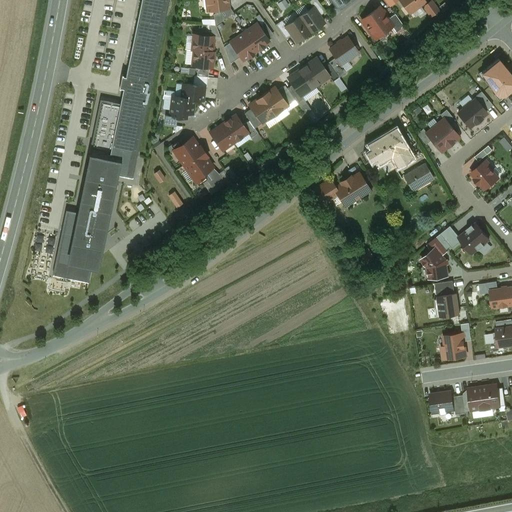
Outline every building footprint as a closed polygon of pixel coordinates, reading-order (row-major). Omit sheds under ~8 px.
[(76,212),(66,210),(52,275),(88,282),(91,268),(97,269),(117,173),(132,176),(168,0),(142,0),(120,104),(101,100),(90,153),(89,153),(76,212)] [(227,0),(205,0),(207,11),(228,8),(227,0)] [(325,11),(316,0),(310,0),(308,1),(312,7),(313,7),(319,16),(325,11)] [(399,0),(409,13),(424,2),(423,0),(399,0)] [(431,1),(425,5),(424,8),(430,16),(438,10),(431,1)] [(319,16),(313,7),(312,7),(299,16),(310,32),(324,22),(319,16)] [(378,7),(370,13),(383,32),(391,26),(392,26),(387,19),(384,15),(382,15),(381,13),(380,12),(381,11),(378,7)] [(383,32),(370,13),(361,20),(366,28),(374,38),(383,32)] [(403,26),(394,14),(387,19),(392,26),(391,26),(396,32),(403,26)] [(285,26),(291,35),(296,42),(310,32),(299,16),(285,26)] [(285,26),(281,20),(275,25),(285,40),(291,35),(285,26)] [(215,25),(202,24),(200,35),(213,37),(220,37),(215,25)] [(256,24),(243,33),(256,51),(259,49),(260,50),(264,47),(263,46),(269,42),(267,39),(262,31),(256,24)] [(263,30),(262,31),(267,39),(273,35),(267,27),(263,30)] [(243,33),(230,42),(240,56),(242,60),(248,56),(249,57),(253,54),(252,53),(256,51),(243,33)] [(200,35),(193,34),(191,50),(193,50),(211,52),(211,51),(213,37),(200,35)] [(347,36),(329,49),(335,58),(340,65),(347,60),(347,61),(353,57),(352,56),(358,52),(347,36)] [(240,56),(230,42),(223,46),(229,63),(240,56)] [(211,52),(193,50),(192,65),(208,67),(211,67),(213,52),(211,51),(211,52)] [(322,67),(316,58),(302,68),(314,85),(328,76),(322,67)] [(340,65),(335,58),(328,62),(338,77),(345,73),(340,65)] [(511,88),(511,75),(498,59),(481,73),(486,78),(484,80),(495,94),(497,92),(501,98),(511,88)] [(338,77),(328,62),(322,67),(328,76),(332,82),(338,77)] [(208,67),(197,66),(196,75),(207,77),(208,67)] [(302,68),(288,78),(292,84),(300,95),(301,95),(314,85),(302,68)] [(196,75),(193,75),(192,85),(204,86),(204,87),(206,87),(207,77),(196,75)] [(192,85),(182,84),(181,97),(194,99),(203,100),(204,87),(204,86),(192,85)] [(300,95),(292,84),(286,88),(294,100),(296,103),(303,98),(301,95),(300,95)] [(286,88),(284,85),(276,90),(287,105),(294,100),(286,88)] [(276,90),(274,87),(262,96),(274,114),(287,105),(276,90)] [(194,99),(181,97),(171,96),(169,116),(176,117),(186,118),(186,113),(192,114),(194,99)] [(274,114),(262,96),(249,105),(251,108),(262,123),(274,114)] [(475,99),(470,103),(470,102),(463,108),(464,108),(458,113),(469,127),(475,122),(476,123),(482,118),(481,117),(487,113),(475,99)] [(262,123),(251,108),(244,113),(249,120),(254,128),(262,123)] [(445,117),(451,123),(455,119),(446,108),(440,114),(444,118),(445,117)] [(235,114),(221,124),(234,142),(247,133),(247,132),(242,125),(235,114)] [(169,116),(165,115),(164,124),(175,125),(176,117),(169,116)] [(427,132),(427,133),(432,139),(436,144),(442,151),(461,135),(456,129),(451,123),(445,117),(444,118),(427,132)] [(254,128),(249,120),(242,125),(247,132),(247,133),(250,138),(257,133),(254,128)] [(234,142),(221,124),(209,132),(222,150),(234,142)] [(396,128),(368,144),(378,160),(393,151),(400,164),(411,158),(404,146),(406,145),(396,128)] [(425,144),(432,139),(427,133),(427,132),(423,128),(417,133),(425,144)] [(507,149),(511,145),(504,136),(499,140),(507,149)] [(191,137),(173,150),(184,165),(203,151),(199,146),(198,147),(191,137)] [(489,145),(474,156),(478,161),(493,150),(489,145)] [(203,151),(184,165),(198,185),(206,179),(202,174),(212,167),(205,157),(206,156),(203,151)] [(485,158),(471,170),(475,176),(474,177),(480,186),(482,184),(486,190),(501,177),(485,158)] [(423,164),(418,167),(426,180),(431,177),(423,164)] [(418,167),(403,176),(411,189),(426,180),(418,167)] [(160,170),(153,174),(159,183),(166,179),(160,170)] [(341,183),(334,187),(338,193),(344,204),(368,190),(358,173),(350,177),(349,175),(339,181),(341,183)] [(219,174),(208,182),(214,191),(225,183),(219,174)] [(322,202),(338,193),(334,187),(329,178),(314,187),(322,202)] [(167,193),(175,206),(182,202),(174,189),(167,193)] [(459,234),(458,235),(462,241),(472,253),(491,238),(477,220),(459,234)] [(458,235),(459,234),(451,225),(441,233),(453,247),(462,241),(458,235)] [(428,244),(432,249),(436,246),(443,255),(448,250),(437,236),(428,244)] [(443,255),(436,246),(432,249),(421,258),(429,267),(430,277),(449,275),(447,259),(443,255)] [(454,281),(436,284),(438,296),(455,294),(454,281)] [(491,291),(498,290),(496,282),(479,284),(481,294),(491,293),(491,291)] [(511,287),(498,290),(491,291),(491,293),(493,308),(511,305),(511,287)] [(455,294),(438,296),(438,299),(435,300),(436,309),(439,309),(440,318),(461,315),(457,293),(455,294)] [(462,323),(463,333),(464,341),(472,340),(470,322),(462,323)] [(511,326),(496,328),(497,333),(494,334),(496,343),(498,342),(499,347),(511,345),(511,326)] [(463,333),(444,336),(446,347),(442,348),(444,359),(466,355),(464,341),(463,333)] [(497,383),(470,387),(473,409),(500,406),(497,383)] [(452,389),(430,392),(432,414),(455,412),(453,396),(452,389)] [(464,394),(453,396),(455,412),(456,414),(466,413),(464,394)]
